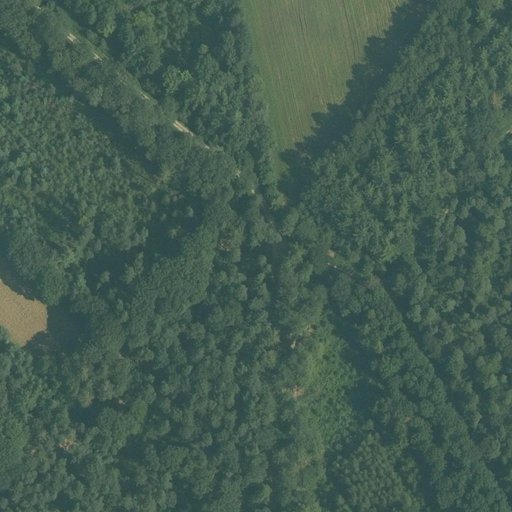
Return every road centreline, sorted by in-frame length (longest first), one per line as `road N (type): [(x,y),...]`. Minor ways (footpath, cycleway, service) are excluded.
road 1 (track): [(27,0),(240,178),(282,240),(361,280),(394,270),(511,125)]
road 2 (track): [(271,511),(275,230)]
